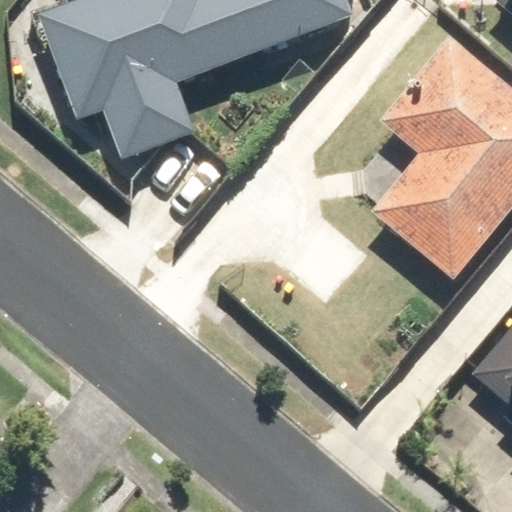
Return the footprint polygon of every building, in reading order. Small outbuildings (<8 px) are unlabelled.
[(110,0),(149,102),(338,31),(326,0),(110,0)] [(361,228),(442,292),(511,203),(511,127),(434,61),(369,137),(407,169),(361,228)] [(304,219),(285,240),(338,287),(358,265),(304,219)] [(407,327),(351,275),(304,325),(360,377),(407,327)] [(511,329),(465,382),(484,399),(483,401),(511,424),(511,448),(507,455),(511,458),(511,329)]
